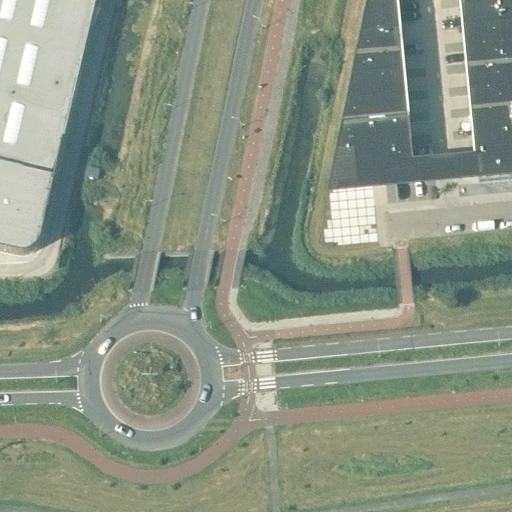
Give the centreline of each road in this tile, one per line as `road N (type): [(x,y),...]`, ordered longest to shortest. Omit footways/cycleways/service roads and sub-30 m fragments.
road 1 (secondary): [(185,328),(251,0)]
road 2 (secondary): [(198,0),(133,320)]
road 3 (secondary): [(511,330),(208,357)]
road 4 (secondary): [(211,393),(511,358)]
road 5 (secondary): [(91,399),(115,431),(153,441),(190,427),(211,393)]
